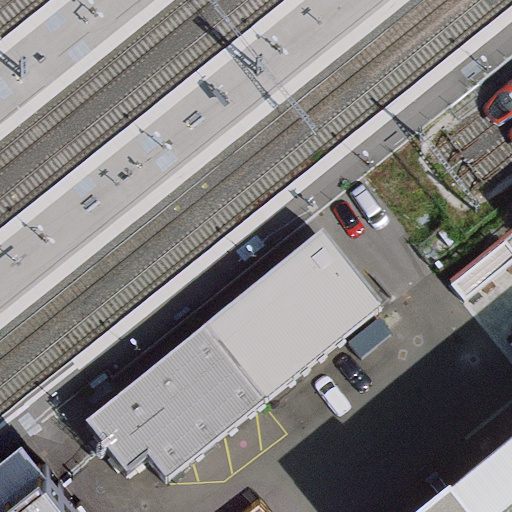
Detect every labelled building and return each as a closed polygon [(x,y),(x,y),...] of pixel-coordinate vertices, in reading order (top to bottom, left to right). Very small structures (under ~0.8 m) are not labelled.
[(511,240),(459,284),(473,302),(511,269),(511,240)] [(385,307),(332,243),(96,433),(130,475),(151,458),(169,480),(385,307)] [(16,431),(0,443),(0,510),(49,471),(16,431)] [(0,511),(160,511),(96,433),(49,471),(0,510),(0,511)] [(511,511),(511,475),(465,511),(511,511)]
